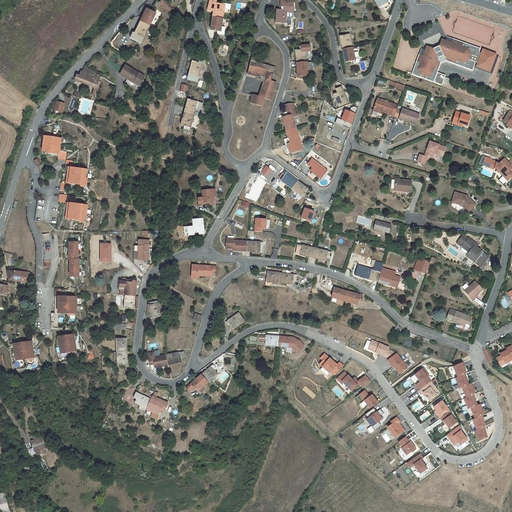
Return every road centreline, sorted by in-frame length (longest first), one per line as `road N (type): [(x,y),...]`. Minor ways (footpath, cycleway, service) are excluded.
road 1 (residential): [(474,351),(496,421),(487,449),(466,460),(441,453),(368,361),(317,335),(270,324),(192,368)]
road 2 (residential): [(474,351),(413,329),(345,278),(248,260)]
road 3 (residential): [(201,255),(172,257),(147,277),(136,356),(140,370),(168,384),(192,368)]
road 4 (unclassified): [(23,155),(41,108),(140,0)]
road 5 (residential): [(23,155),(34,179),(30,212),(41,289),(56,263),(54,238)]
road 6 (residential): [(264,150),(329,191),(367,86)]
road 7 (residential): [(258,26),(286,61),(264,150)]
road 8 (residential): [(192,368),(214,295),(248,260)]
